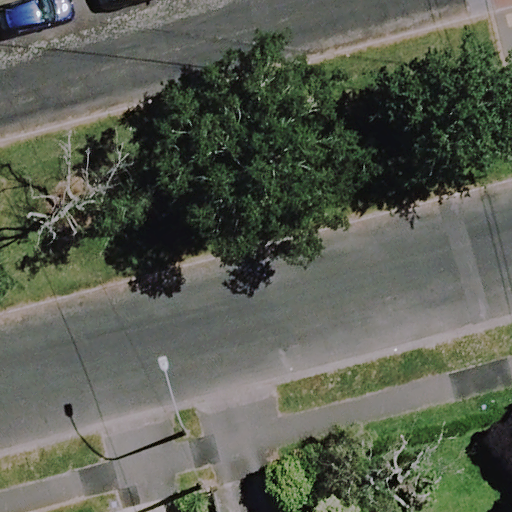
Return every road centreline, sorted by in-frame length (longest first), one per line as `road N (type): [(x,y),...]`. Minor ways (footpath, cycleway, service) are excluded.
road 1 (residential): [(511,253),(0,388)]
road 2 (residential): [(0,73),(278,0)]
